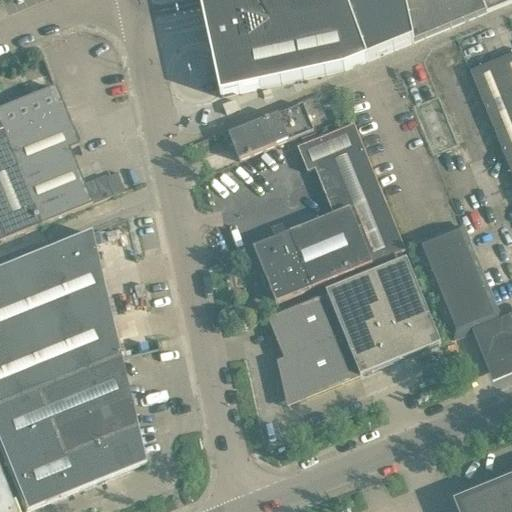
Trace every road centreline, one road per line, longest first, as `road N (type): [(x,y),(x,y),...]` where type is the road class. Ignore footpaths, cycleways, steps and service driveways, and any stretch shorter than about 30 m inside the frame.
road 1 (unclassified): [(239,510),(135,0)]
road 2 (tertiary): [(239,510),(511,402)]
